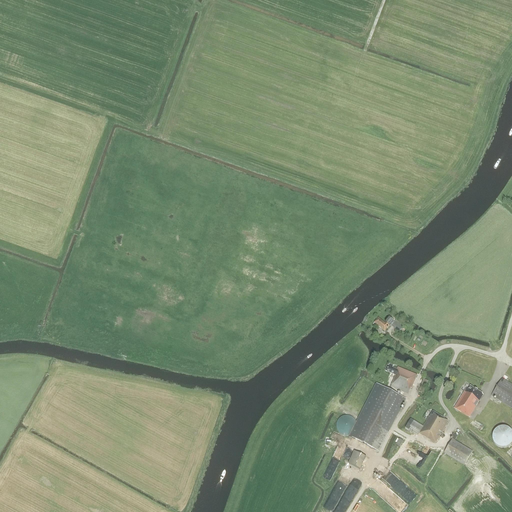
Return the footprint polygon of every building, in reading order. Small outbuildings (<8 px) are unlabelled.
[(385,323),(378,318),(374,323),(385,332),(393,322),(389,318),(385,323)] [(400,330),(403,327),(401,325),(402,324),(396,319),(393,324),(397,327),(400,330)] [(392,368),(393,366),(389,364),(388,366),(387,365),(385,371),(396,376),(391,387),(408,394),(410,388),(411,389),(416,378),(417,378),(418,376),(398,368),(397,370),(392,368)] [(511,408),(511,384),(502,378),(491,395),(511,408)] [(423,393),(427,384),(428,381),(423,379),(419,391),(423,393)] [(362,425),(355,439),(364,444),(378,451),(406,399),(391,391),(377,384),(357,422),(362,425)] [(482,394),(470,386),(466,393),(464,392),(454,408),(469,417),(483,395),(482,394)] [(411,418),(405,428),(418,435),(419,433),(435,443),(448,421),(444,419),(444,418),(432,411),(423,426),(411,418)] [(345,436),(348,436),(348,435),(356,421),(355,420),(354,418),(352,417),(351,416),(348,415),(346,415),(343,416),(341,417),(339,418),(338,420),(337,422),(336,424),(336,426),(337,428),(337,430),(339,432),(341,434),(343,435),(345,436)] [(502,448),(504,448),(505,448),(507,447),(508,447),(509,446),(510,445),(511,444),(511,443),(511,431),(511,430),(510,429),(509,428),(507,427),(506,427),(505,427),(503,427),(502,427),(500,427),(499,427),(498,428),(496,429),(495,430),(494,431),(493,433),(493,434),(492,435),(492,437),(492,439),(493,440),(493,442),(494,443),(495,444),(496,445),(497,446),(498,447),(499,448),(501,448),(502,448)] [(444,453),(464,465),(472,452),(455,441),(457,436),(453,434),(452,436),(453,437),(444,453)] [(360,469),(366,457),(354,451),(348,463),(360,469)] [(337,481),(324,508),(334,511),(346,485),(337,481)]
